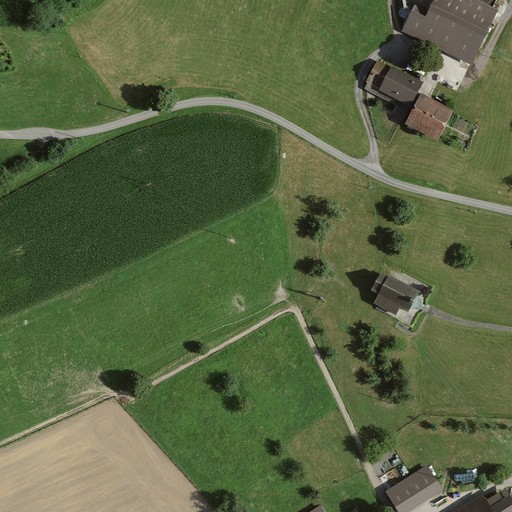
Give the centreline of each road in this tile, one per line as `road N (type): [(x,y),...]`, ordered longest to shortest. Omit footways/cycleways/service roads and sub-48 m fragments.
road 1 (track): [(0,444),(144,390),(293,310),(391,511)]
road 2 (unclassified): [(0,134),(71,134),(192,102),(230,102),(286,123),(385,179),(511,211)]
road 3 (track): [(392,0),(397,42),(376,55),(360,84),(371,173)]
